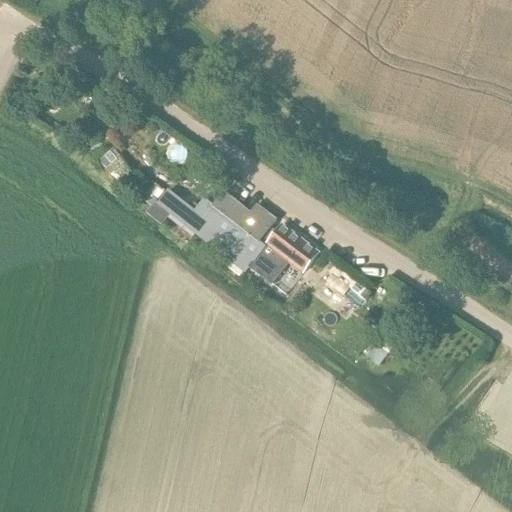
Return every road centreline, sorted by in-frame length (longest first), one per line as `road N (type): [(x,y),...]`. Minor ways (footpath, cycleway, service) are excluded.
road 1 (track): [(0,135),(38,153),(412,446),(511,346)]
road 2 (unclassified): [(511,338),(117,76),(0,23)]
road 3 (track): [(74,511),(138,234)]
road 4 (track): [(511,288),(460,238),(459,206),(473,168)]
